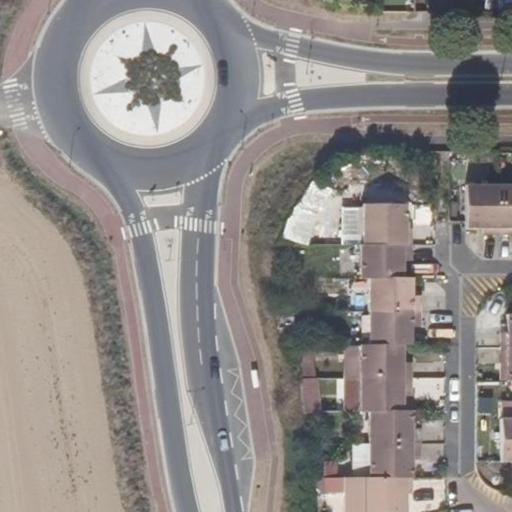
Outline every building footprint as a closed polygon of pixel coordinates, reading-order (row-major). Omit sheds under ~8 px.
[(484,231),(484,237),(499,237),(500,187),(466,187),(466,230),(484,231)] [(511,187),(500,187),(499,237),(511,237),(511,187)] [(404,206),(360,207),(360,247),(410,246),(410,230),(405,230),(404,206)] [(284,239),(307,245),(316,213),(292,207),(284,239)] [(357,246),(357,281),(368,280),(401,280),(402,262),(411,262),(410,246),(360,247),(357,246)] [(401,280),(368,280),(367,313),(416,312),(416,297),(410,297),(410,280),(401,280)] [(416,312),(367,313),(366,347),(404,346),(410,346),(409,328),(416,328),(416,312)] [(506,333),(500,334),(500,349),(511,349),(511,316),(506,317),(506,333)] [(366,347),(361,346),(361,381),(410,379),(411,364),(404,363),(404,346),(366,347)] [(507,383),(511,383),(511,349),(500,349),(500,366),(506,366),(507,383)] [(361,381),(361,413),(367,413),(404,413),(404,396),(410,395),(410,379),(361,381)] [(511,404),(502,404),(502,421),(511,420),(511,404)] [(404,413),(367,413),(367,446),(415,446),(415,430),(410,430),(410,412),(404,413)] [(511,420),(502,421),(501,421),(501,464),(511,463),(511,420)] [(415,446),(367,446),(367,478),(410,479),(409,462),(415,462),(415,446)] [(367,478),(361,479),(349,479),(349,497),(349,511),(403,511),(404,495),(410,495),(410,479),(367,478)] [(316,497),(349,497),(349,479),(316,479),(316,497)]
